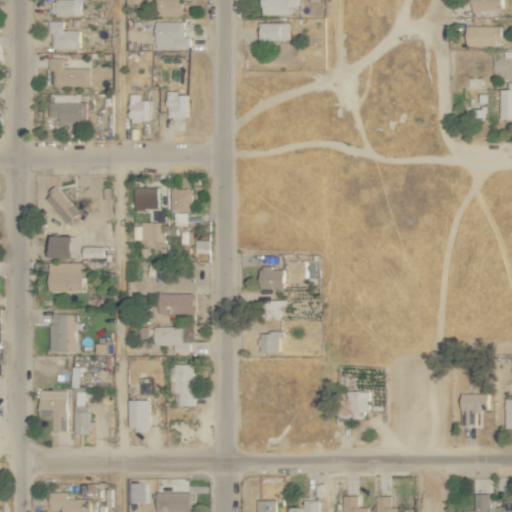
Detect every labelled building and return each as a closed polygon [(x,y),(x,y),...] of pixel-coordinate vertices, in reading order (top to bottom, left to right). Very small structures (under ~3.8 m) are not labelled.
[(55,0),(55,15),(80,15),(80,0),(55,0)] [(183,14),(182,0),(161,0),(162,15),(183,14)] [(260,0),(261,14),(289,14),(289,6),(298,6),(297,0),(260,0)] [(501,0),(470,0),(471,11),(502,10),(501,0)] [(50,48),(79,48),(79,29),(63,29),(63,20),(50,20),(50,48)] [(155,21),(156,48),(189,47),(189,35),(184,36),(183,20),(155,21)] [(288,40),(288,22),(258,22),(257,39),(288,40)] [(500,25),(466,25),(467,46),(500,45),(500,25)] [(51,85),(89,86),(90,68),(63,67),(63,57),(52,57),(51,85)] [(511,87),(511,88),(500,88),(499,118),(511,118),(511,87)] [(187,93),(179,93),(179,90),(167,90),(167,117),(187,118),(187,93)] [(85,121),(86,102),(80,101),(80,94),(53,93),(53,102),(48,102),(48,117),(58,117),(58,124),(71,125),(71,120),(85,121)] [(140,93),(130,93),(130,121),(149,121),(149,99),(140,99),(140,93)] [(72,217),(77,213),(56,184),(44,193),(58,212),(65,207),(72,217)] [(133,187),(134,212),(147,211),(147,218),(158,218),(157,186),(133,187)] [(171,210),(174,210),(175,225),(190,225),(189,188),(170,188),(171,210)] [(141,239),(164,240),(165,221),(141,221),(141,239)] [(82,258),(104,257),(103,246),(82,246),(82,258)] [(88,270),(88,262),(48,261),(47,290),(82,291),(82,270),(88,270)] [(284,268),(271,268),(271,265),(260,265),(259,288),(283,288),(284,268)] [(192,314),(193,293),(158,292),(158,312),(192,314)] [(281,319),(281,300),(261,300),(261,319),(281,319)] [(76,313),(50,313),(50,351),(77,351),(76,313)] [(173,351),(189,352),(189,341),(193,341),(194,326),(154,325),(153,344),(173,344),(173,351)] [(280,352),(280,332),(260,331),(260,351),(280,352)] [(179,405),(193,405),(193,364),(173,363),(173,393),(179,393),(179,405)] [(66,389),(39,390),(40,416),(52,416),(52,431),(67,431),(66,389)] [(367,391),(346,390),(346,408),(336,408),(336,424),(351,424),(351,418),(367,418),(367,391)] [(85,391),(75,391),(74,433),(89,433),(90,405),(85,405),(85,391)] [(461,425),(475,425),(475,411),(488,411),(488,393),(460,393),(461,425)] [(128,430),(149,430),(149,399),(128,399),(128,430)] [(188,485),(172,485),(172,491),(155,492),(156,511),(188,510),(188,485)] [(62,511),(90,511),(90,498),(67,498),(67,491),(49,491),(49,508),(62,508),(62,511)] [(462,511),(489,511),(489,493),(474,493),(474,510),(462,510),(462,511)] [(367,511),(368,507),(357,506),(358,495),(343,495),(342,511),(367,511)] [(375,511),(400,511),(401,507),(390,506),(390,495),(376,495),(375,511)] [(288,507),(288,511),(318,511),(318,500),(302,499),(302,507),(288,507)] [(511,511),(511,502),(498,502),(498,511),(511,511)]
